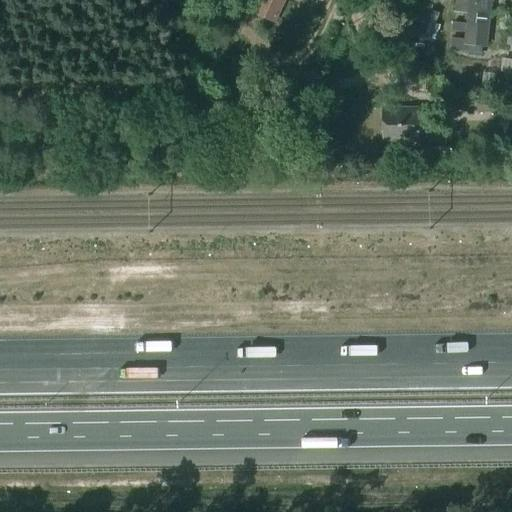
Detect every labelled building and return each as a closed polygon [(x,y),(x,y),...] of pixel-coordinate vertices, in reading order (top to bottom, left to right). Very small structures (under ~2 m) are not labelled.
[(256,14),(262,0),(240,0),(238,5),(256,14)] [(262,0),(256,14),(274,23),(284,0),(262,0)] [(420,0),(410,31),(431,38),(439,13),(430,10),(432,4),(420,0)] [(499,0),(504,0),(458,0),(457,11),(465,12),(464,20),(468,21),(465,45),(486,47),(490,0),(499,0)] [(471,113),(472,102),(451,101),(451,112),(471,113)] [(419,147),(419,141),(419,110),(382,110),(382,142),(396,142),(396,159),(406,159),(406,141),(412,141),(412,147),(419,147)]
